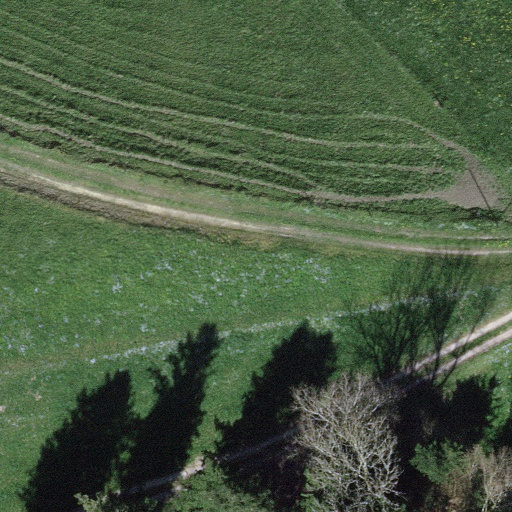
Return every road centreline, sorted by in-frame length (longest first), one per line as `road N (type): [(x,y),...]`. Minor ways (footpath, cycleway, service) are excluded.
road 1 (track): [(511,253),(440,254),(118,198),(0,160)]
road 2 (track): [(105,511),(511,344)]
